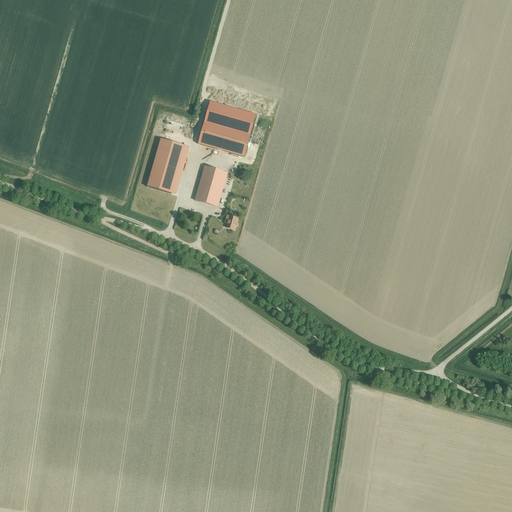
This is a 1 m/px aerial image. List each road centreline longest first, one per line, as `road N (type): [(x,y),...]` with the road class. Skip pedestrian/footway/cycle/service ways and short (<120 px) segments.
road 1 (unclassified): [(367,368),(207,254),(0,182)]
road 2 (track): [(0,174),(31,171),(78,3)]
